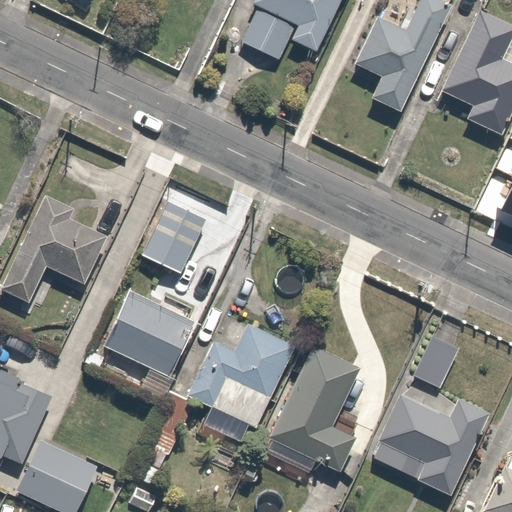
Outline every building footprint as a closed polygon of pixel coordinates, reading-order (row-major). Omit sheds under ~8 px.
[(319,53),(343,0),(265,0),(261,9),(298,25),(291,41),(319,53)] [(397,113),(446,5),(435,0),(414,0),(401,31),(371,18),(350,64),(376,75),(365,99),(397,113)] [(511,40),(511,20),(476,5),(438,92),(471,106),(464,120),(502,136),(511,112),(511,58),(505,56),(511,40)] [(72,212),(43,198),(0,284),(0,295),(25,308),(44,270),(82,289),(104,244),(66,225),(72,212)] [(207,220),(168,199),(137,257),(177,278),(207,220)] [(195,321),(127,292),(101,351),(170,381),(195,321)] [(261,434),(303,346),(247,320),(234,348),(210,337),(182,396),(261,434)] [(438,391),(462,352),(428,332),(405,371),(438,391)] [(359,369),(314,346),(266,442),(340,479),(359,441),(330,426),(359,369)] [(48,401),(0,376),(0,460),(14,467),(48,401)] [(452,502),(492,416),(453,398),(445,416),(393,393),(369,444),(424,470),(417,486),(452,502)] [(180,437),(154,423),(129,470),(155,484),(180,437)] [(79,511),(99,471),(36,440),(10,494),(46,511),(79,511)] [(511,511),(511,470),(501,465),(480,511),(481,511),(511,511)] [(154,511),(162,497),(135,484),(125,505),(138,511),(154,511)]
